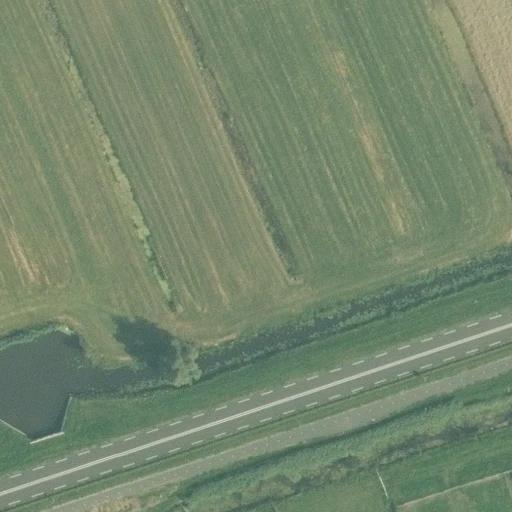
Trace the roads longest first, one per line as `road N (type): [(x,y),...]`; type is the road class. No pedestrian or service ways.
road 1 (primary): [(0,497),(511,328)]
road 2 (unclassified): [(65,511),(511,362)]
